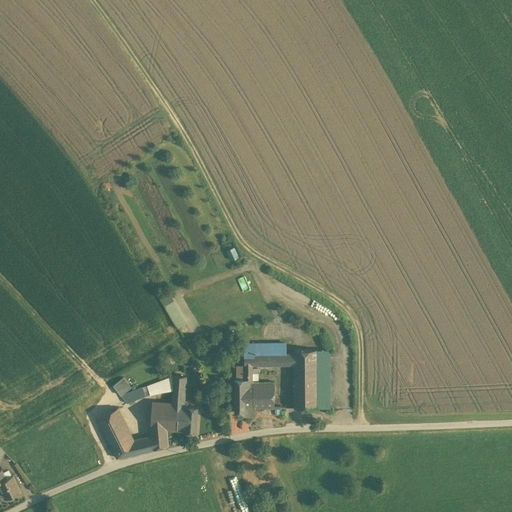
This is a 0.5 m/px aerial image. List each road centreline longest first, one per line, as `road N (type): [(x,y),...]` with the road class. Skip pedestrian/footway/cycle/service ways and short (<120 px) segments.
road 1 (track): [(361,428),(355,319),(239,238),(177,122),(92,0)]
road 2 (unclassified): [(511,423),(289,431),(109,467),(12,511)]
road 3 (track): [(111,394),(0,275)]
